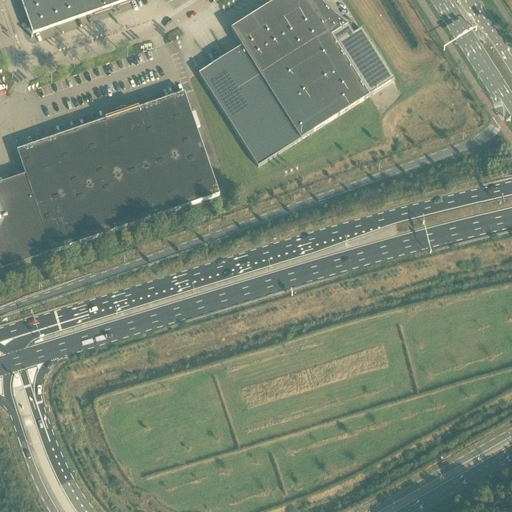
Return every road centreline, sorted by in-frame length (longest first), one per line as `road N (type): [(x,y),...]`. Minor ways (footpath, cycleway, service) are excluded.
road 1 (primary): [(500,86),(497,121),(481,138),(0,313)]
road 2 (primary): [(511,188),(5,333)]
road 3 (primary): [(65,346),(511,218)]
road 4 (unclassified): [(210,0),(154,32),(46,69),(15,66),(0,27)]
road 5 (primary): [(511,432),(372,511)]
road 6 (primary): [(407,511),(511,452)]
